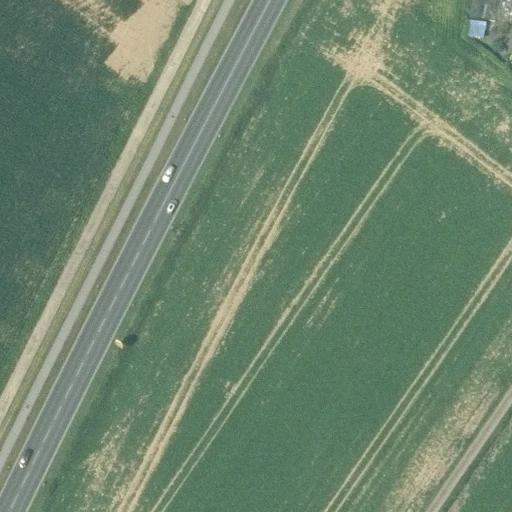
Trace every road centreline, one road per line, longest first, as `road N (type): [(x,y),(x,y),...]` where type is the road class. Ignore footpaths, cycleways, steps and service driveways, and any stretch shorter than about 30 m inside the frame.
road 1 (primary): [(269,0),(15,511)]
road 2 (track): [(0,423),(208,0)]
road 3 (track): [(511,391),(432,511)]
